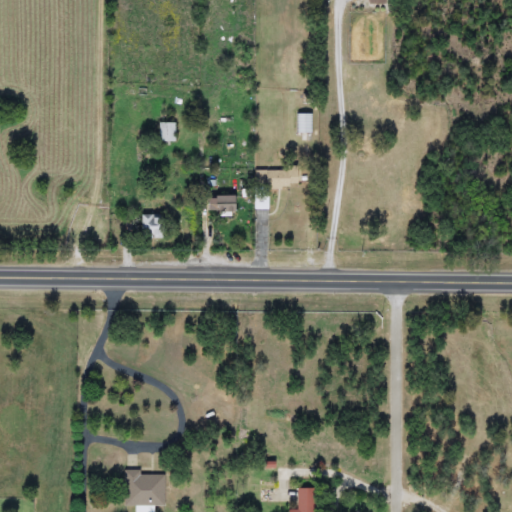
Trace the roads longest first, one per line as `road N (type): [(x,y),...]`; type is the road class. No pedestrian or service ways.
road 1 (tertiary): [(511,280),(0,277)]
road 2 (residential): [(397,511),(396,279)]
